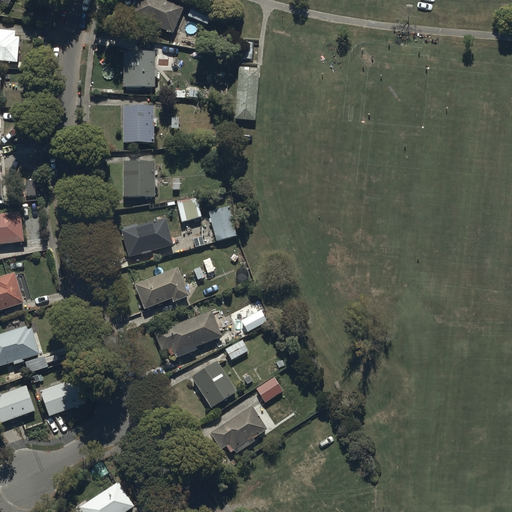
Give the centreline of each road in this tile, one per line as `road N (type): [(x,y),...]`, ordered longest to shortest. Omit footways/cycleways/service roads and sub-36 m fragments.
road 1 (residential): [(75,0),(65,90),(71,226),(101,332),(144,414)]
road 2 (residential): [(144,414),(27,479)]
